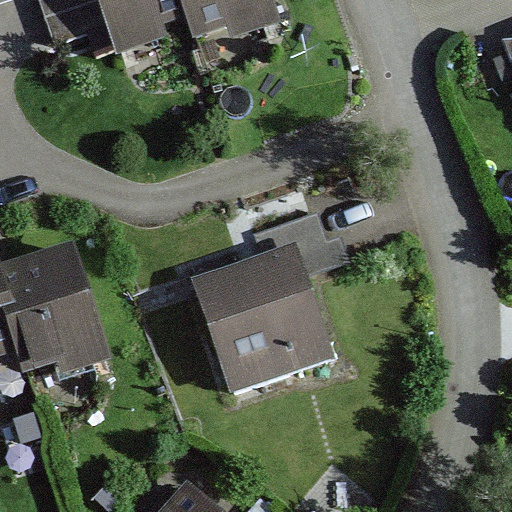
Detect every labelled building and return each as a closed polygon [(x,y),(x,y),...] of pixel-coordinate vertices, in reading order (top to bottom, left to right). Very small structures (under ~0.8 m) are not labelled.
[(101,0),(120,53),(194,27),(184,0),(101,0)] [(263,0),(184,0),(194,27),(201,48),(271,23),(263,0)] [(511,27),(478,29),(497,88),(511,82),(511,27)] [(275,255),(183,288),(224,398),(315,364),(275,255)] [(71,260),(2,284),(15,322),(8,324),(19,356),(27,381),(60,369),(63,377),(106,362),(71,260)] [(15,322),(2,284),(0,279),(0,362),(19,356),(8,324),(15,322)] [(211,511),(188,490),(167,511),(211,511)]
